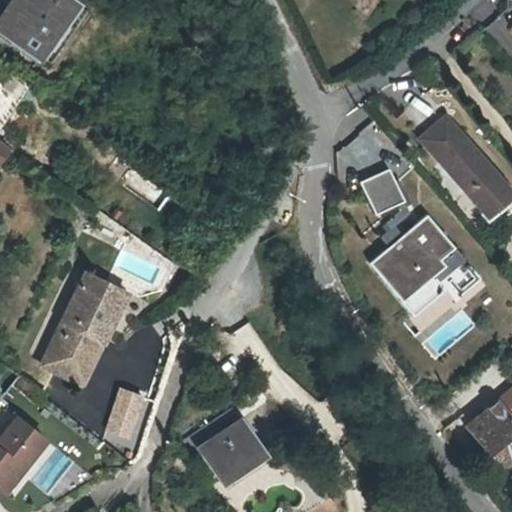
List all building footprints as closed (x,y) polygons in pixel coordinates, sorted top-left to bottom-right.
[(72,10),(57,0),(14,0),(0,20),(0,30),(37,58),(72,10)] [(424,92),(403,112),(414,124),(436,104),(424,92)] [(483,207),(508,182),(472,144),(468,147),(462,140),(464,137),(442,113),(420,134),(450,165),(446,169),(483,207)] [(450,165),(420,134),(416,138),(446,169),(450,165)] [(0,161),(11,147),(0,139),(0,161)] [(126,181),(150,200),(159,189),(134,170),(126,181)] [(389,171),(362,183),(376,217),(404,205),(389,171)] [(425,214),(368,263),(400,301),(439,268),(432,260),(451,245),(425,214)] [(439,268),(400,301),(412,315),(444,289),(442,286),(447,281),(458,295),(478,277),(451,245),(432,260),(439,268)] [(89,274),(83,286),(124,306),(130,294),(89,274)] [(124,306),(83,286),(43,364),(82,384),(104,341),(105,342),(124,306)] [(107,431),(128,439),(144,398),(123,390),(107,431)] [(511,390),(498,402),(511,419),(511,390)] [(511,419),(498,402),(467,428),(498,466),(511,454),(511,419)] [(198,449),(220,480),(262,452),(231,408),(173,447),(182,461),(198,449)] [(0,477),(6,469),(8,471),(20,470),(46,439),(17,416),(0,436),(0,477)] [(6,469),(0,477),(0,487),(4,491),(20,470),(8,471),(6,469)]
